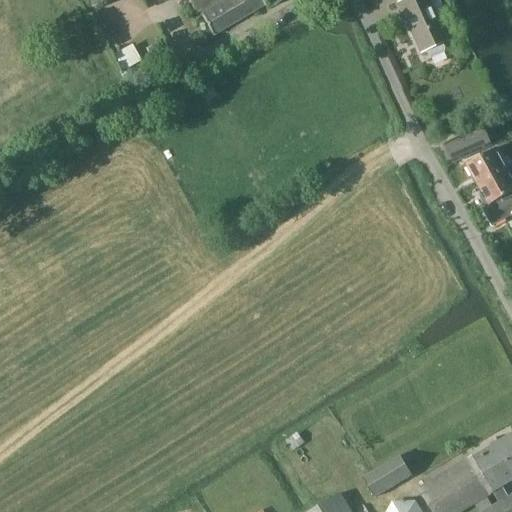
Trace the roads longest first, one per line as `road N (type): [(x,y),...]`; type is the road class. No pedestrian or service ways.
road 1 (track): [(0,465),(419,138)]
road 2 (unclassified): [(511,304),(353,0)]
